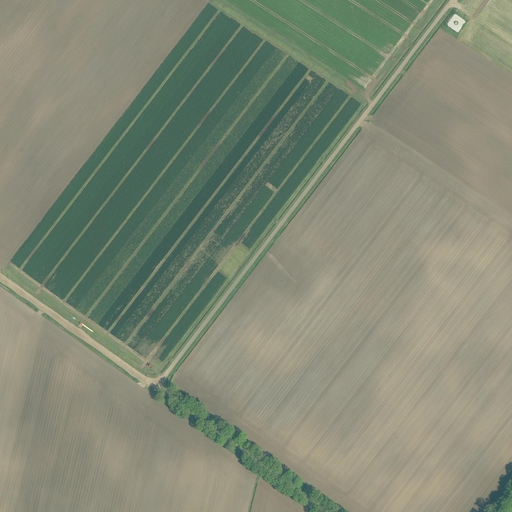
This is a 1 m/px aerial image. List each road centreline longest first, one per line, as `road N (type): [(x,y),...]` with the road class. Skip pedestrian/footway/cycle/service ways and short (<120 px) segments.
road 1 (unclassified): [(326,511),(158,387),(452,0)]
road 2 (track): [(158,387),(0,279)]
